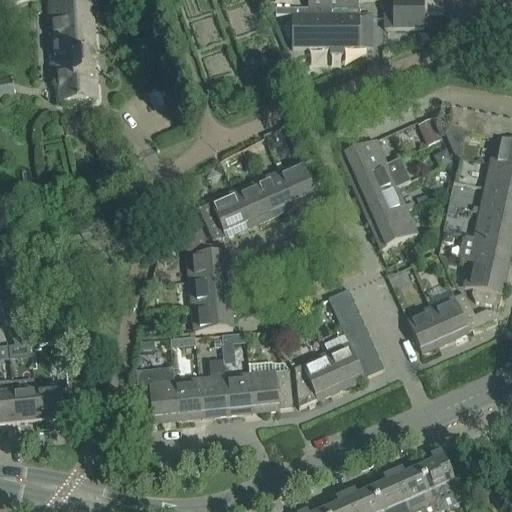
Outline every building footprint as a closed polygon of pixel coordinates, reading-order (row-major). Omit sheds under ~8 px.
[(443,17),(442,0),(307,0),(308,10),(275,11),(275,17),(291,18),(291,19),(358,17),(357,2),(392,2),(392,6),(384,6),(384,32),(424,31),(424,17),(443,17)] [(91,1),(48,3),(51,68),(57,68),(59,106),(95,104),(91,1)] [(372,17),(358,17),(291,19),(291,52),(329,51),(329,56),(343,56),(343,51),(372,51),(372,17)] [(0,99),(14,97),(11,82),(0,84),(0,99)] [(460,133),(464,111),(451,108),(446,130),(460,133)] [(471,136),(477,113),(464,111),(460,133),(471,136)] [(484,138),(489,116),(477,113),(471,136),(484,138)] [(496,141),(500,118),(489,116),(484,138),(496,141)] [(507,144),(511,121),(511,120),(500,118),(496,141),(507,144)] [(431,123),(416,130),(426,150),(440,144),(431,123)] [(511,144),(507,144),(496,141),(491,167),(511,171),(511,144)] [(385,168),(374,144),(340,159),(351,183),(385,168)] [(399,161),(385,168),(351,183),(361,206),(395,191),(410,184),(399,161)] [(318,199),(303,165),(280,175),(295,210),(318,199)] [(511,197),(511,171),(491,167),(485,191),(511,197)] [(295,210),(280,175),(256,186),(272,220),(295,210)] [(272,220),(256,186),(234,196),(249,230),(272,220)] [(406,214),(395,191),(361,206),(371,229),(406,214)] [(511,222),(511,197),(485,191),(480,216),(511,222)] [(249,230),(234,196),(209,207),(214,216),(217,224),(220,231),(224,241),(249,230)] [(214,216),(209,207),(198,212),(198,213),(199,213),(203,221),(214,216)] [(449,210),(447,218),(456,220),(458,212),(449,210)] [(194,215),(193,214),(183,218),(184,229),(197,223),(194,216),(194,215)] [(416,238),(406,214),(371,229),(382,253),(416,238)] [(217,224),(214,216),(203,221),(206,228),(217,224)] [(511,248),(511,246),(511,222),(480,216),(475,241),(511,248)] [(201,231),(197,223),(184,229),(185,238),(201,231)] [(220,231),(217,224),(206,228),(209,236),(220,231)] [(186,248),(204,239),(201,231),(185,238),(186,248)] [(224,241),(220,231),(209,236),(212,242),(221,241),(222,242),(224,241)] [(443,235),(441,245),(447,245),(452,242),(453,236),(443,235)] [(165,236),(160,256),(173,259),(179,240),(165,236)] [(196,250),(205,249),(204,239),(186,248),(187,259),(197,258),(196,250)] [(511,248),(475,241),(465,239),(460,263),(470,265),(506,273),(511,248)] [(227,281),(224,246),(222,247),(209,248),(210,256),(197,258),(187,259),(190,284),(227,281)] [(209,248),(205,249),(196,250),(197,258),(210,256),(209,248)] [(6,251),(0,253),(0,267),(10,264),(6,251)] [(0,280),(14,276),(10,264),(0,267),(0,280)] [(501,299),(506,273),(470,265),(464,291),(473,293),(482,295),(491,296),(501,299)] [(0,293),(17,288),(14,276),(0,280),(0,293)] [(229,306),(227,281),(190,284),(192,310),(229,306)] [(0,306),(21,299),(17,288),(0,293),(0,306)] [(355,304),(349,292),(348,292),(348,293),(328,302),(333,314),(355,304)] [(480,306),(482,295),(473,293),(471,298),(475,305),(480,306)] [(489,308),(491,296),(482,295),(480,306),(489,308)] [(465,296),(454,301),(458,310),(468,305),(465,297),(465,296)] [(498,310),(501,299),(491,296),(489,308),(497,310),(498,310)] [(148,298),(149,313),(158,313),(157,297),(148,298)] [(0,309),(3,318),(25,311),(21,299),(0,306),(0,309)] [(462,320),(458,310),(454,301),(430,311),(445,346),(469,335),(466,328),(462,320)] [(359,315),(355,304),(333,314),(338,325),(359,315)] [(473,315),(468,305),(458,310),(462,320),(473,315)] [(232,332),(229,306),(192,310),(195,335),(232,332)] [(29,322),(25,311),(3,318),(7,329),(29,322)] [(445,346),(430,311),(406,322),(421,356),(445,346)] [(486,313),(480,316),(485,328),(495,323),(497,315),(496,315),(486,313)] [(364,327),(359,315),(338,325),(343,336),(364,327)] [(476,323),(474,319),(473,315),(462,320),(466,328),(476,323)] [(485,328),(480,316),(474,319),(476,323),(466,328),(469,335),(485,328)] [(33,335),(29,322),(7,329),(11,342),(12,342),(33,335)] [(369,338),(364,327),(343,336),(344,338),(348,347),(369,338)] [(37,346),(33,335),(12,342),(14,348),(20,348),(30,347),(37,346)] [(245,336),(220,338),(222,349),(246,347),(245,336)] [(364,381),(358,369),(353,358),(348,347),(344,338),(325,347),(329,356),(325,358),(340,392),(364,381)] [(374,349),(369,338),(348,347),(353,358),(374,349)] [(194,340),(180,341),(181,350),(195,348),(194,341),(194,340)] [(154,345),(140,346),(139,356),(155,356),(154,345)] [(41,355),(41,346),(37,346),(30,347),(31,356),(41,355)] [(379,360),(374,349),(353,358),(358,369),(379,360)] [(340,392),(325,358),(301,369),(305,378),(309,387),(313,395),(316,403),(340,392)] [(385,373),(379,360),(358,369),(364,381),(383,373),(385,373)] [(228,418),(225,381),(222,364),(209,365),(211,382),(199,383),(203,421),(228,418)] [(289,374),(284,368),(275,369),(274,364),(248,367),(250,378),(253,416),(279,413),(278,403),(277,394),(276,386),(275,375),(289,374)] [(305,378),(301,369),(293,372),(294,373),(295,373),(296,382),(305,378)] [(178,423),(174,386),(173,371),(136,375),(137,389),(134,390),(136,411),(151,410),(152,426),(178,423)] [(289,375),(289,374),(275,375),(276,386),(290,384),(289,375)] [(253,416),(250,378),(225,381),(228,418),(253,416)] [(309,387),(305,378),(296,382),(297,392),(309,387)] [(38,424),(35,395),(34,383),(11,386),(15,427),(38,424)] [(203,421),(199,383),(174,386),(178,423),(203,421)] [(291,393),(290,384),(276,386),(277,394),(291,393)] [(0,428),(15,427),(11,386),(0,386),(0,428)] [(298,401),(313,395),(309,387),(297,392),(298,401)] [(69,409),(68,392),(35,395),(38,424),(61,422),(60,410),(69,409)] [(291,402),(291,393),(277,394),(278,403),(291,402)] [(298,411),(316,403),(313,395),(298,401),(298,410),(298,411)] [(292,410),(291,402),(278,403),(279,413),(293,412),(293,410),(292,410)] [(443,511),(462,504),(441,455),(430,460),(433,465),(419,472),(434,507),(436,511),(443,511)] [(434,507),(419,472),(404,478),(402,472),(392,476),(408,511),(436,511),(434,507)] [(408,511),(392,476),(383,481),(386,487),(371,493),(379,511),(408,511)] [(379,511),(371,493),(357,499),(354,493),(345,497),(351,511),(379,511)] [(351,511),(345,497),(335,502),(338,508),(328,511),(351,511)]
